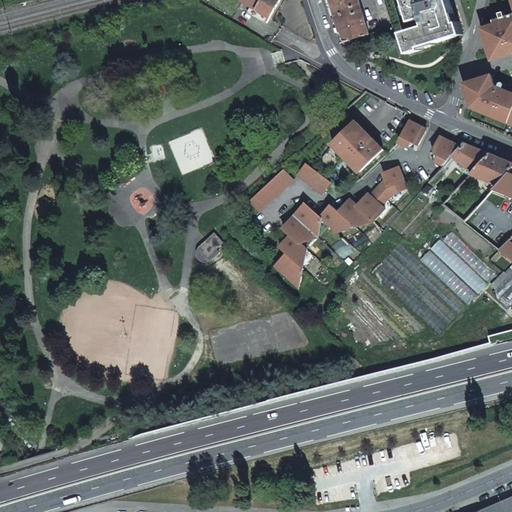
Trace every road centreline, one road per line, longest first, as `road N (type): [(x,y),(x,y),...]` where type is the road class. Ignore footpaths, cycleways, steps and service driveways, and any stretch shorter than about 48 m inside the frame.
road 1 (trunk): [(511,357),(0,492)]
road 2 (trunk): [(18,511),(511,381)]
road 3 (residential): [(274,215),(297,191),(320,199),(345,195),(415,157),(443,120)]
road 4 (residential): [(312,0),(338,62),(443,120)]
